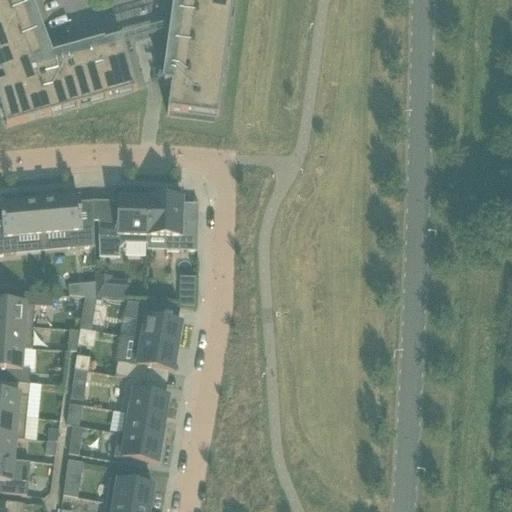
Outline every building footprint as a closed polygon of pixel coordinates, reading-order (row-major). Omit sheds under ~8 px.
[(0,0),(0,75),(1,75),(5,84),(0,85),(0,87),(6,107),(11,127),(51,116),(50,112),(135,88),(121,39),(104,44),(106,51),(36,70),(34,63),(10,0),(0,0)] [(182,0),(171,86),(171,88),(170,93),(167,115),(185,118),(186,112),(218,116),(222,86),(218,86),(229,0),(182,0)] [(151,201),(148,201),(148,240),(163,241),(166,241),(166,253),(197,254),(198,225),(182,224),(182,202),(165,202),(165,199),(151,198),(151,201),(151,202),(151,201)] [(37,205),(37,201),(24,203),(24,206),(0,208),(0,210),(2,232),(0,232),(0,258),(16,257),(14,241),(41,239),(38,205),(37,205)] [(81,225),(79,201),(38,205),(41,239),(68,236),(70,252),(94,250),(93,224),(81,225)] [(148,240),(148,201),(147,201),(147,202),(146,202),(118,202),(118,222),(98,222),(98,234),(99,260),(118,261),(119,261),(120,252),(125,246),(145,247),(148,247),(148,240)] [(111,279),(95,278),(95,286),(96,299),(109,300),(111,282),(111,279)] [(96,302),(95,286),(82,288),(83,301),(85,301),(86,301),(96,302)] [(0,304),(0,327),(33,330),(34,308),(52,309),(53,298),(4,293),(4,305),(0,304)] [(85,301),(83,313),(94,315),(96,303),(86,301),(85,301)] [(133,342),(177,349),(181,327),(157,323),(159,308),(127,302),(124,321),(136,323),(133,342)] [(0,349),(22,351),(31,352),(33,330),(0,327),(0,349)] [(69,334),(67,354),(76,355),(79,335),(69,334)] [(115,380),(126,382),(146,385),(148,371),(172,376),(177,349),(133,342),(129,367),(117,365),(115,380)] [(0,349),(0,384),(29,387),(30,373),(20,372),(22,351),(0,349)] [(88,374),(89,362),(78,360),(76,372),(88,374)] [(146,385),(126,382),(121,416),(124,416),(164,423),(168,401),(144,397),(146,385)] [(0,418),(26,421),(29,387),(0,384),(0,418)] [(72,389),(70,402),(84,404),(85,391),(72,389)] [(161,444),(164,423),(124,416),(121,437),(121,438),(161,444)] [(68,417),(67,429),(79,431),(80,419),(68,417)] [(24,442),(26,421),(0,418),(0,440),(14,442),(24,442)] [(57,445),(58,433),(49,433),(49,445),(57,445)] [(121,438),(121,437),(117,436),(113,460),(157,467),(161,444),(121,438)] [(0,461),(12,463),(14,442),(0,440),(0,461)] [(70,443),(68,457),(78,459),(80,445),(70,443)] [(54,461),(56,447),(47,447),(46,461),(54,461)] [(29,465),(12,463),(0,461),(0,496),(26,499),(29,465)] [(67,463),(63,499),(77,502),(83,466),(67,463)] [(109,482),(105,506),(139,511),(149,511),(154,490),(109,482)]
